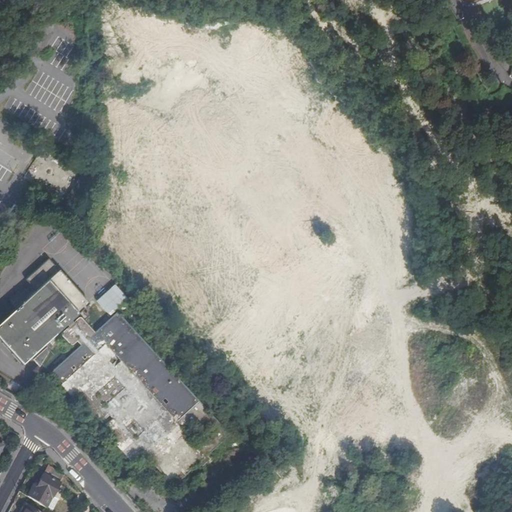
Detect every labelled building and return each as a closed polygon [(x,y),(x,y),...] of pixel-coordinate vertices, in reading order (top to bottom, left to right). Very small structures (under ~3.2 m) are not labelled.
[(82,172),(64,204),(75,210),(93,178),(82,172)] [(61,333),(78,318),(74,313),(87,301),(46,256),(23,277),(34,288),(0,318),(0,339),(20,362),(57,328),(61,333)] [(109,316),(128,300),(114,284),(96,301),(109,316)] [(142,453),(173,486),(229,435),(117,312),(95,332),(81,318),(78,318),(61,333),(62,336),(70,345),(73,345),(77,341),(80,345),(52,372),(62,383),(61,385),(132,462),(142,453)] [(141,466),(149,474),(151,475),(153,473),(154,471),(145,461),(143,461),(141,463),(141,466)] [(46,467),(43,474),(59,483),(62,476),(46,467)] [(32,487),(27,496),(50,511),(56,499),(52,496),(59,483),(43,474),(35,488),(32,487)]
